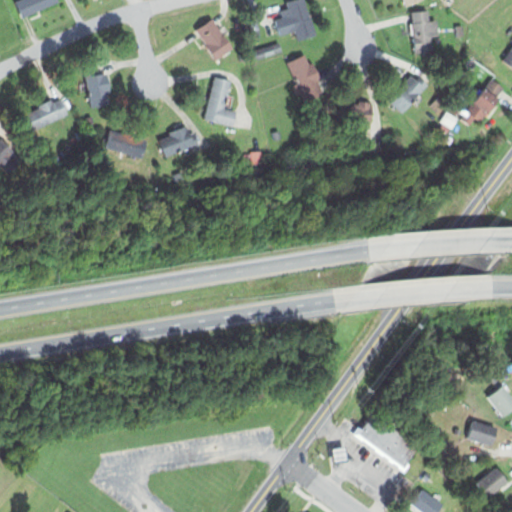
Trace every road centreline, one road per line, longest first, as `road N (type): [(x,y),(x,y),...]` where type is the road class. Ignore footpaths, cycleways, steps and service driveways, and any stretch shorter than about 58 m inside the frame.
road 1 (residential): [(287,462),(511,157)]
road 2 (motorway): [(370,250),(0,307)]
road 3 (motorway): [(0,352),(333,300)]
road 4 (residential): [(0,67),(103,18),(172,0)]
road 5 (motorway): [(333,300),(492,287)]
road 6 (motorway): [(511,239),(370,250)]
